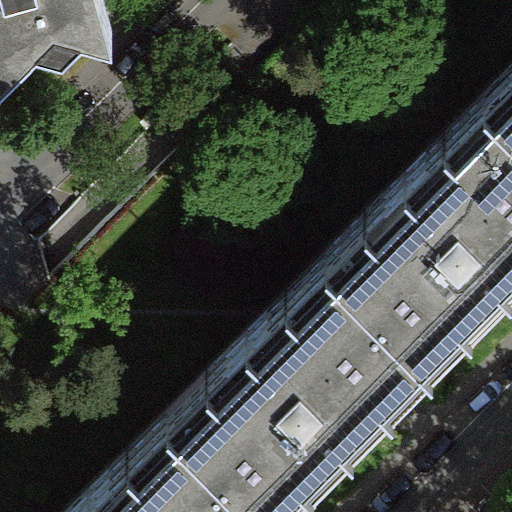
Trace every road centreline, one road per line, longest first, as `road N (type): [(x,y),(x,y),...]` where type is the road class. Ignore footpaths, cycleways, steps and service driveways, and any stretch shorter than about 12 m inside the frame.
road 1 (residential): [(220,0),(0,214)]
road 2 (residential): [(414,511),(511,414)]
